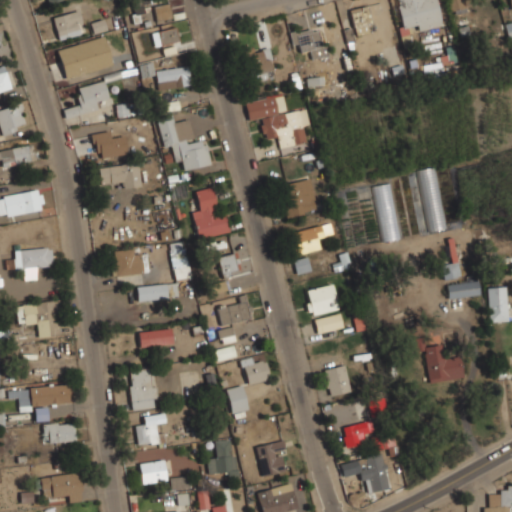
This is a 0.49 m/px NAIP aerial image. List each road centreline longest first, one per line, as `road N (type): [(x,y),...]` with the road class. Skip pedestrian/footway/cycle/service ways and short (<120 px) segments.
road 1 (residential): [(202,0),(335,511)]
road 2 (residential): [(20,0),(80,215),(117,511)]
road 3 (tertiary): [(511,449),(388,511)]
